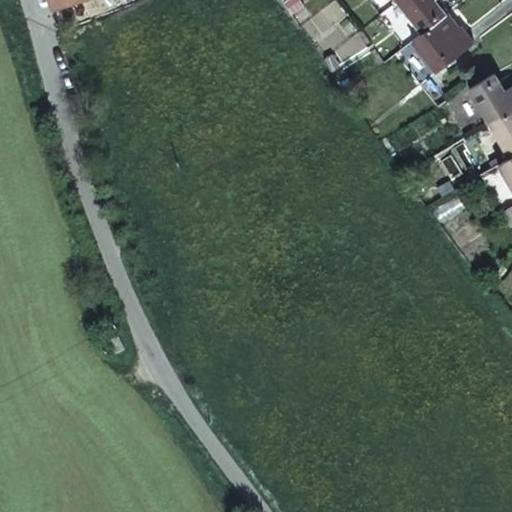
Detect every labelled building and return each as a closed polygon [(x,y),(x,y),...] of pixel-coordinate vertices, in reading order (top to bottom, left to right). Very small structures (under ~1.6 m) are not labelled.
[(403,0),(427,29),(450,10),(442,0),(403,0)] [(450,10),(427,29),(418,36),(445,70),(482,38),(467,21),(462,25),(450,10)] [(498,68),(474,82),(494,118),(511,106),(511,80),(506,83),(498,68)] [(511,106),(494,118),(511,151),(511,106)] [(511,153),(503,158),(511,174),(511,153)] [(116,331),(102,335),(107,351),(121,347),(116,331)]
